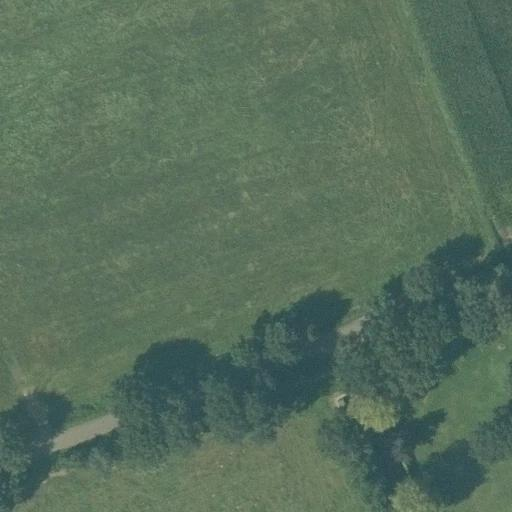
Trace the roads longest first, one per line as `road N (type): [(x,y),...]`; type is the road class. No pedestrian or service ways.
road 1 (unclassified): [(338,335),(0,460)]
road 2 (residential): [(338,335),(412,511)]
road 3 (unclassified): [(511,275),(338,335)]
